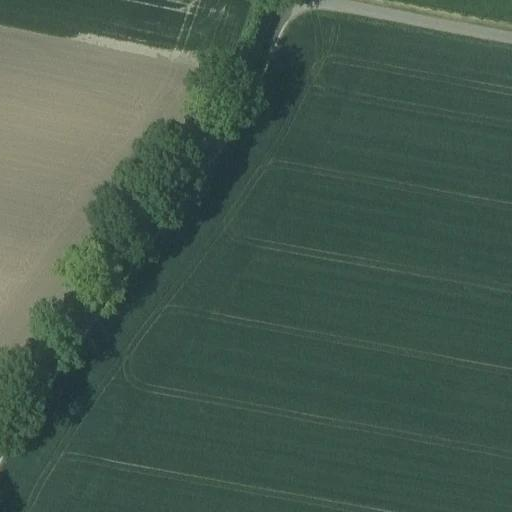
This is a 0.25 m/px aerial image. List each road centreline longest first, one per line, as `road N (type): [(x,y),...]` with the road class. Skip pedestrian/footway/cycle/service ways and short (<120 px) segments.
road 1 (unclassified): [(286,1),(246,96),(74,330),(0,451)]
road 2 (unclassified): [(286,1),(511,41)]
